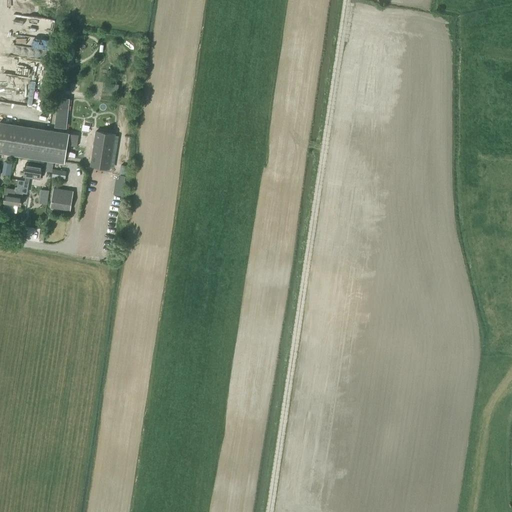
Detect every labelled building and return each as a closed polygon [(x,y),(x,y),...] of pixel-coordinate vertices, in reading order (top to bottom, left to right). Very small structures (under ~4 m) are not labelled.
[(13,102),(28,104),(29,92),(14,90),(13,102)] [(69,97),(57,97),(56,127),(68,128),(69,97)] [(68,134),(0,122),(0,153),(64,163),(67,145),(77,146),(78,135),(68,134)] [(109,169),(115,135),(96,132),(90,166),(109,169)] [(4,174),(12,175),(13,162),(5,161),(4,174)] [(40,179),(42,166),(25,163),(24,177),(40,179)] [(51,178),(64,180),(66,171),(52,169),(51,178)] [(121,174),(120,178),(115,178),(115,194),(126,195),(126,174),(121,174)] [(16,212),(17,206),(20,206),(23,191),(27,192),(29,182),(18,180),(17,188),(15,187),(15,190),(1,188),(1,190),(3,190),(3,193),(5,193),(3,203),(4,204),(3,210),(16,212)] [(48,203),(50,189),(41,188),(40,203),(48,203)] [(72,194),(63,193),(53,191),(51,207),(70,210),(72,194)]
